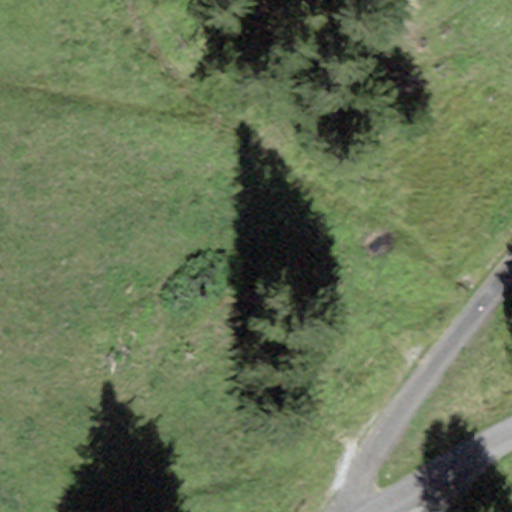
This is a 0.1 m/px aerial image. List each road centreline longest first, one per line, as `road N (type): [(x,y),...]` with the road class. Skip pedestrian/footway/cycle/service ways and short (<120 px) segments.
road 1 (track): [(511,273),(355,478),(350,511)]
road 2 (track): [(388,511),(511,450)]
